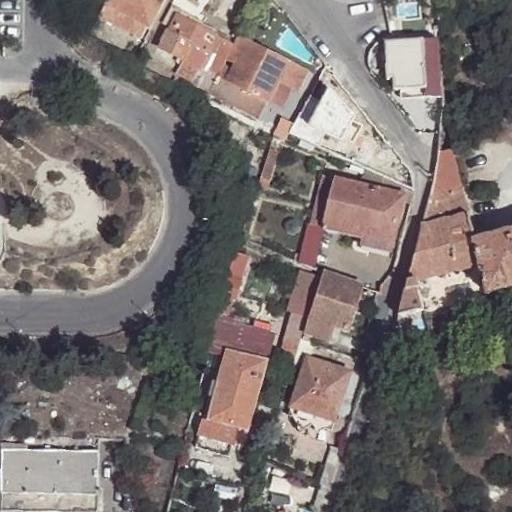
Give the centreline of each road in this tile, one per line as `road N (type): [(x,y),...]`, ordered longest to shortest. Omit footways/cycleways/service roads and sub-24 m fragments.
road 1 (residential): [(301,0),(419,171),(333,511)]
road 2 (residential): [(34,76),(102,84),(170,133),(183,175),(184,219),(172,262),(133,299),(68,311),(0,309)]
